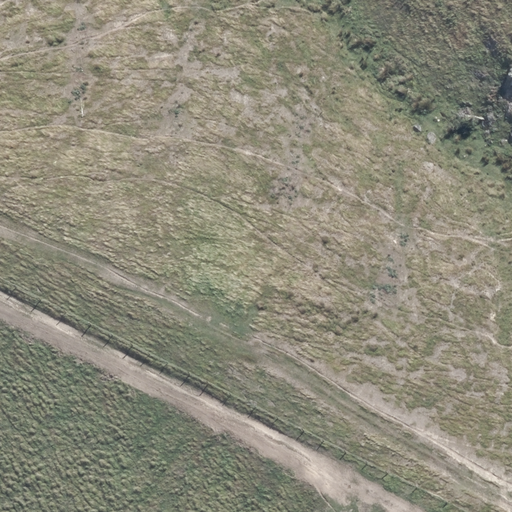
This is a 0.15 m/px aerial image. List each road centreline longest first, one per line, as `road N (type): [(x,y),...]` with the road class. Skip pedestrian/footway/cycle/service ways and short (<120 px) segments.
road 1 (track): [(0,213),(149,275),(226,330),(511,487)]
road 2 (track): [(0,307),(330,473),(344,511)]
